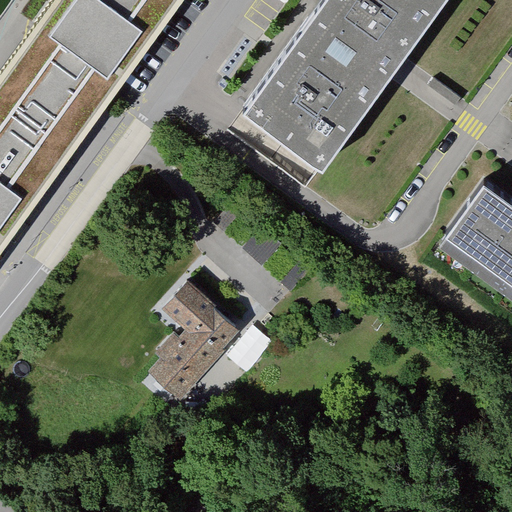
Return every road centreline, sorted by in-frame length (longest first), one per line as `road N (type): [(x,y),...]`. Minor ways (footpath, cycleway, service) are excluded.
road 1 (residential): [(167,96),(376,244),(411,235),(483,124)]
road 2 (residential): [(0,316),(167,96)]
